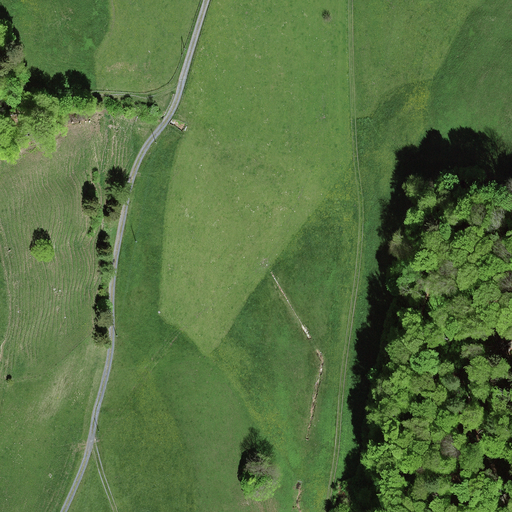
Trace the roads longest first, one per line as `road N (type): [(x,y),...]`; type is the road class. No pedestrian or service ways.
road 1 (track): [(350,0),(361,224),(327,511)]
road 2 (track): [(62,511),(82,469),(109,356),(125,201),(181,83)]
